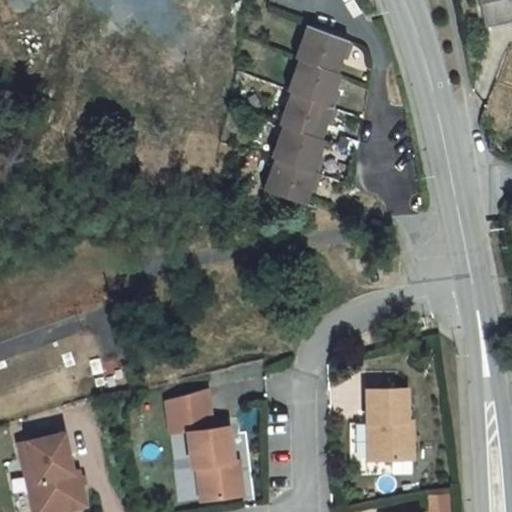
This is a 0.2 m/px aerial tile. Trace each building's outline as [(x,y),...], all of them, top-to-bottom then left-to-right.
[(511,16),(511,0),(479,0),(485,23),(511,16)] [(349,40),(309,26),(298,58),(301,60),(290,91),(295,93),(283,125),(287,127),(275,158),(279,160),(268,190),(302,204),(308,187),(310,182),(317,185),(321,173),(317,172),(321,162),(315,159),(316,154),(322,139),(319,138),(324,123),(326,118),(332,120),(337,108),(333,107),(337,95),(331,92),(332,87),(338,72),(335,71),(340,57),(342,52),(348,54),(353,43),(349,41),(349,40)] [(280,231),(295,230),(294,220),(279,221),(280,231)] [(242,495),(240,469),(235,470),(233,461),(229,426),(212,428),(208,389),(180,396),(184,432),(187,431),(192,467),(197,466),(203,466),(207,499),(242,495)] [(407,389),(366,389),(367,423),(372,423),(373,460),(413,460),(412,421),(407,422),(407,389)] [(184,432),(180,396),(166,399),(170,434),(184,432)] [(73,472),(65,435),(20,444),(34,511),(56,511),(87,506),(79,471),(73,472)] [(207,499),(203,466),(197,466),(201,500),(207,499)]
